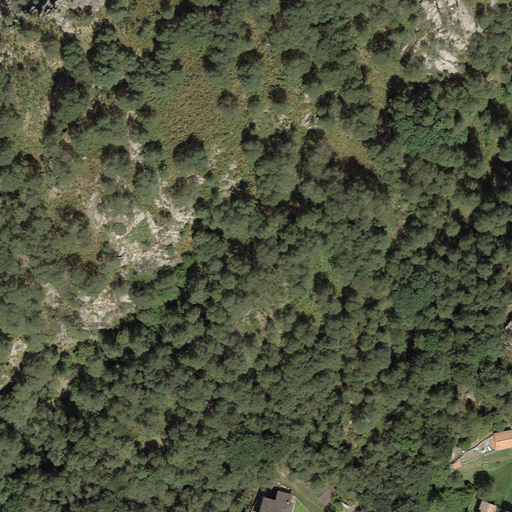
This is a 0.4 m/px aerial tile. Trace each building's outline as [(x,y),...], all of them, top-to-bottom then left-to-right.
[(506,432),(488,437),(492,451),(510,447),(506,432)] [(453,462),(445,465),(449,472),(457,468),(453,462)] [(316,481),(307,491),(318,501),(327,491),(316,481)] [(272,511),(277,496),(255,490),(252,501),(243,499),(239,511),(272,511)] [(483,509),(482,511),(494,511),(497,506),(483,501),(480,508),(483,509)]
